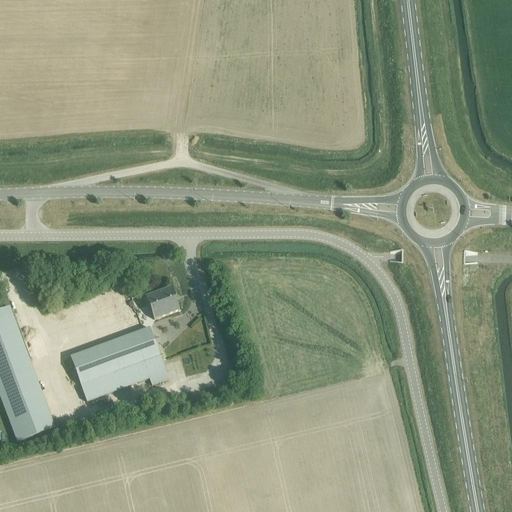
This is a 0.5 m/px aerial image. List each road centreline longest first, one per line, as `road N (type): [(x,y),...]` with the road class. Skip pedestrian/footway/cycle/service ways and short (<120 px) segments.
road 1 (unclassified): [(0,236),(293,233),(341,243),(365,259)]
road 2 (tertiary): [(332,204),(168,193),(0,194)]
road 3 (unclassified): [(442,511),(401,318),(365,259)]
road 4 (primary): [(477,511),(445,307)]
